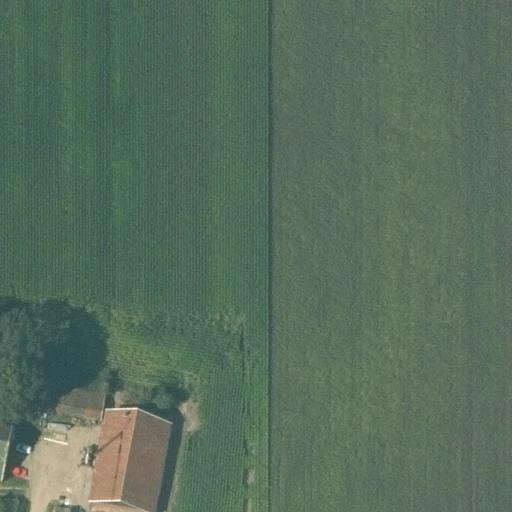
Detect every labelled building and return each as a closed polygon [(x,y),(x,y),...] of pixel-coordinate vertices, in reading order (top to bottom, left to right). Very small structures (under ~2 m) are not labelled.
[(47,413),(52,388),(39,386),(34,411),(47,413)] [(90,395),(52,388),(47,413),(85,420),(90,395)] [(100,423),(104,398),(90,395),(85,420),(100,423)] [(13,416),(0,413),(0,426),(11,429),(13,416)] [(152,511),(168,429),(106,417),(89,509),(106,511),(152,511)] [(0,426),(0,483),(0,484),(11,429),(0,426)] [(29,511),(30,507),(0,500),(0,511),(29,511)]
